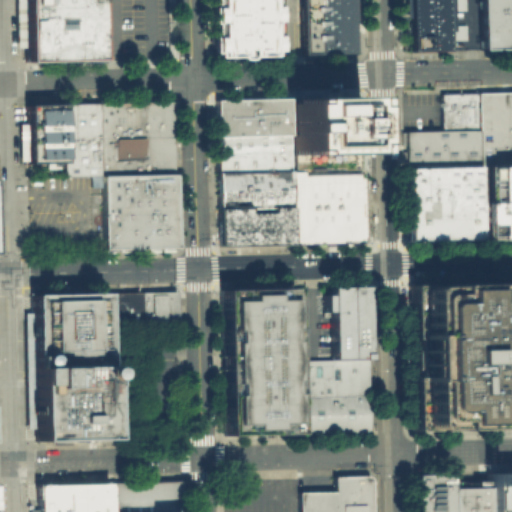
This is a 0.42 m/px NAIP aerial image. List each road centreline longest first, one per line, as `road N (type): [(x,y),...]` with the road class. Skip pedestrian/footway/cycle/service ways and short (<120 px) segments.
road 1 (tertiary): [(202,511),(188,0)]
road 2 (primary): [(511,260),(7,274)]
road 3 (tertiary): [(378,0),(390,453)]
road 4 (residential): [(390,453),(11,462)]
road 5 (tertiary): [(511,70),(191,79)]
road 6 (residential): [(7,274),(11,462)]
road 7 (residential): [(390,453),(511,449)]
